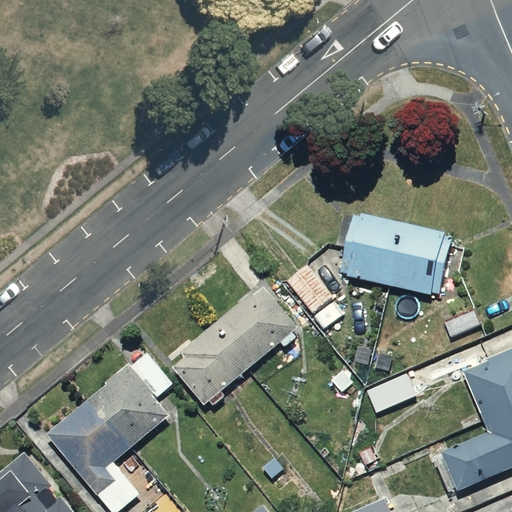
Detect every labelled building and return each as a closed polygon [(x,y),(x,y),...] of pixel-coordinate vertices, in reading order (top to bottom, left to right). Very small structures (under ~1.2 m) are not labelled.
[(456,232),(362,215),(350,279),(444,296),(456,232)] [(257,284),(160,360),(201,412),(227,391),(220,382),(267,345),(272,352),(295,333),(257,284)] [(480,324),(470,307),(438,325),(447,342),(480,324)] [(38,435),(40,437),(91,497),(112,479),(104,470),(167,416),(156,403),(175,386),(141,347),(38,435)] [(511,350),(457,374),(480,428),(425,451),(444,496),(511,467),(511,350)] [(407,370),(359,389),(370,416),(418,397),(407,370)] [(70,511),(24,452),(0,470),(0,511),(70,511)] [(388,511),(381,495),(344,511),(388,511)]
